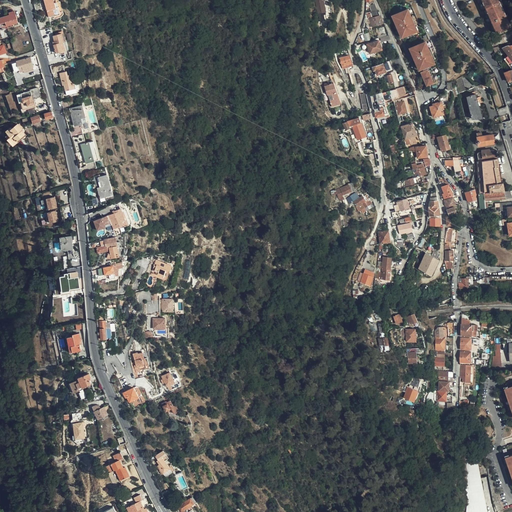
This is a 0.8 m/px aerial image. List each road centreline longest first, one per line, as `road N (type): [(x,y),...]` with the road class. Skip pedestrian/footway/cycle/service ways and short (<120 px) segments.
road 1 (tertiary): [(24,0),(72,166),(95,354),(167,511)]
road 2 (residential): [(457,408),(455,291),(461,234),(468,231)]
road 3 (residential): [(436,158),(420,100),(439,92),(443,67),(419,0)]
road 4 (tertiary): [(511,111),(496,67),(444,0)]
